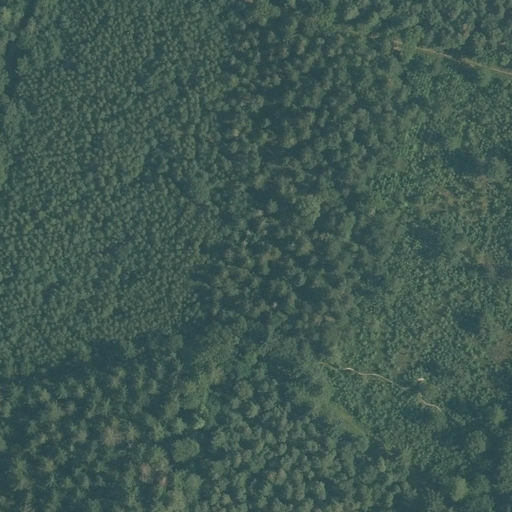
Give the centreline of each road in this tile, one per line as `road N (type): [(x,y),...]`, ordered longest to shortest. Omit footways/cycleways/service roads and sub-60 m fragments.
road 1 (track): [(294,378),(248,349),(203,344),(0,382)]
road 2 (track): [(511,69),(272,0)]
road 3 (track): [(458,511),(294,378)]
